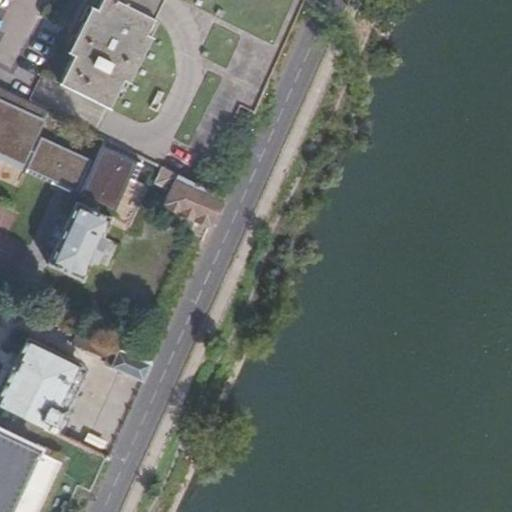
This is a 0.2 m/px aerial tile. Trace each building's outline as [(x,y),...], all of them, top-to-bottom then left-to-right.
[(159,20),(116,0),(108,0),(104,11),(97,8),(74,56),(81,59),(67,88),(115,110),(130,81),(136,85),(158,37),(152,34),(159,20)] [(167,0),(116,0),(159,20),(167,0)] [(143,159),(0,88),(0,154),(11,160),(10,162),(61,188),(27,254),(61,271),(71,253),(75,255),(89,230),(84,228),(94,210),(114,220),(143,159)] [(163,206),(210,227),(223,198),(164,169),(157,183),(171,189),(163,206)] [(0,387),(0,404),(54,431),(65,410),(56,405),(77,365),(25,339),(0,387)] [(97,358),(106,362),(112,347),(96,340),(90,356),(96,359),(97,358)] [(106,362),(112,365),(118,349),(112,347),(106,362)] [(110,367),(140,379),(148,361),(118,349),(112,365),(110,367)] [(139,382),(92,360),(64,423),(111,444),(139,382)] [(56,405),(65,410),(85,369),(77,365),(56,405)] [(0,511),(12,511),(41,452),(0,432),(0,511)] [(39,511),(64,462),(41,452),(12,511),(39,511)]
